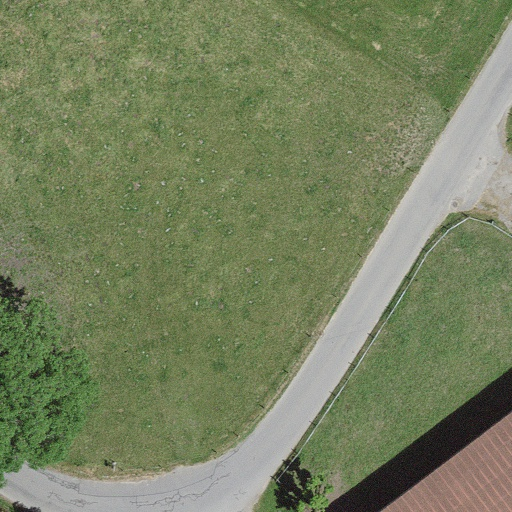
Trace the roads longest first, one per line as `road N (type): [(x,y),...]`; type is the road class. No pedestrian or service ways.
road 1 (tertiary): [(511,57),(297,409),(227,486),(171,511)]
road 2 (tertiary): [(128,511),(64,500),(0,466)]
